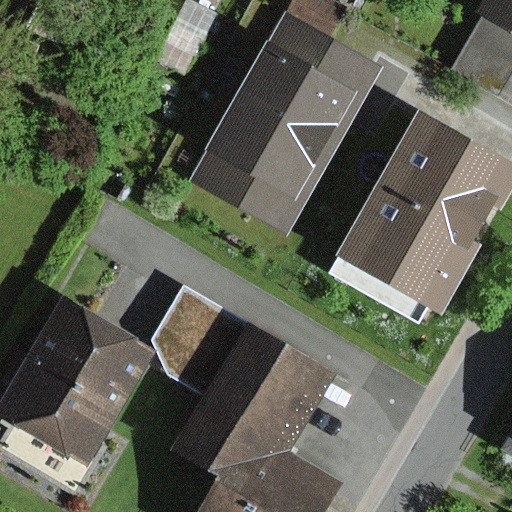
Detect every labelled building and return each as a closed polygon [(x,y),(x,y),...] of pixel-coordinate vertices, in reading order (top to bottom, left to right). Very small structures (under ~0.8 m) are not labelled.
[(219,14),(190,0),(186,0),(157,61),(188,76),(219,14)] [(332,35),(347,9),(331,0),(294,0),(288,11),(332,35)] [(511,0),(487,0),(479,14),(485,17),(455,70),(500,96),(511,74),(511,0)] [(60,46),(72,19),(39,5),(27,31),(60,46)] [(384,67),(284,12),(189,183),(289,238),(384,67)] [(511,191),(511,164),(420,114),(339,259),(443,316),(511,191)] [(66,302),(0,414),(0,417),(90,469),(156,355),(66,302)] [(326,511),(344,483),(291,452),(336,374),(249,324),(175,451),(220,477),(199,511),(326,511)] [(511,434),(501,452),(511,458),(511,434)]
